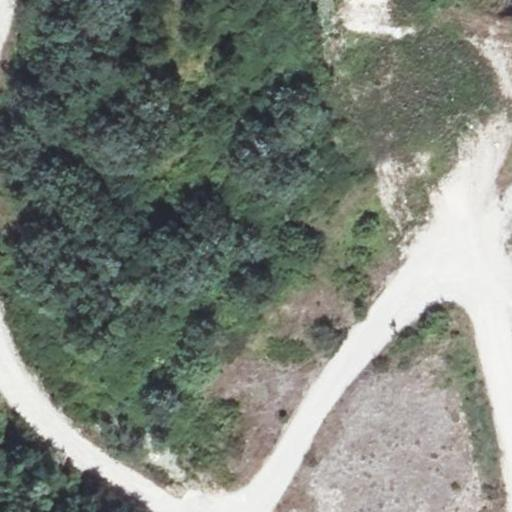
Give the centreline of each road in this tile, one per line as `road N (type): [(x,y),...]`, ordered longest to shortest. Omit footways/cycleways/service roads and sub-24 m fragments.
road 1 (track): [(511,403),(485,305),(462,280),(430,280),(330,392),(261,502),(246,511)]
road 2 (track): [(171,511),(99,475),(24,405),(0,357)]
